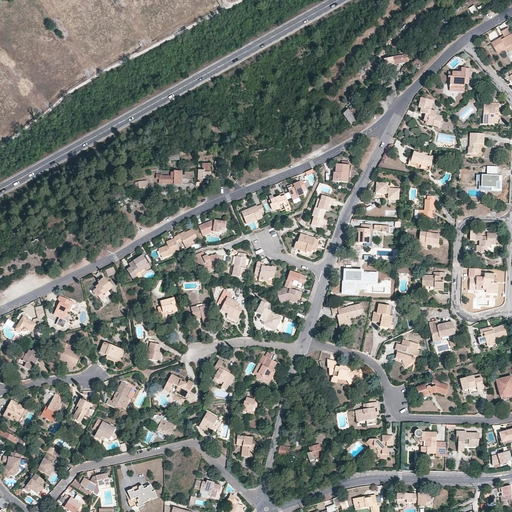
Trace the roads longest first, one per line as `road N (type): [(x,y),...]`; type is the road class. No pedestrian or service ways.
road 1 (residential): [(0,310),(392,119)]
road 2 (primary): [(0,189),(338,0)]
road 3 (track): [(242,0),(85,82),(0,147)]
road 4 (residential): [(41,511),(81,468),(193,443),(248,494)]
road 5 (tertiary): [(511,476),(371,477),(273,508)]
road 6 (residential): [(305,340),(369,360),(405,418),(511,417)]
road 7 (residential): [(508,313),(468,317),(455,303),(461,224),(511,220)]
road 8 (residential): [(328,271),(392,119)]
road 9 (residential): [(262,493),(301,351)]
